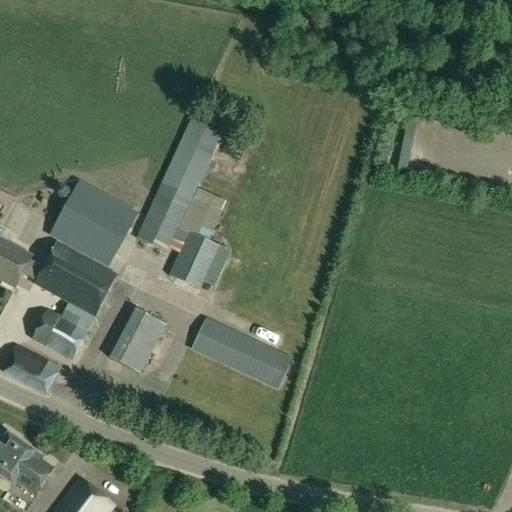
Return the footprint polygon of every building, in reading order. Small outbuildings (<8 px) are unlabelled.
[(223,134),(191,120),(137,240),(169,255),(173,248),(181,251),(169,277),(201,292),(221,247),(181,228),(223,134)] [(69,304),(60,321),(48,315),(34,341),(71,362),(118,277),(107,271),(138,214),(80,183),(49,240),(57,244),(44,267),(30,260),(32,257),(8,244),(12,237),(0,230),(0,280),(15,289),(23,274),(37,282),(35,286),(69,304)] [(0,186),(0,203),(4,206),(11,193),(0,186)] [(140,376),(167,326),(136,310),(109,360),(140,376)] [(206,319),(192,351),(279,392),(294,360),(206,319)] [(47,395),(59,371),(16,349),(4,372),(47,395)] [(0,444),(0,476),(17,488),(19,485),(36,496),(53,469),(33,456),(35,452),(7,434),(0,444)] [(112,511),(116,508),(79,479),(54,511),(112,511)]
